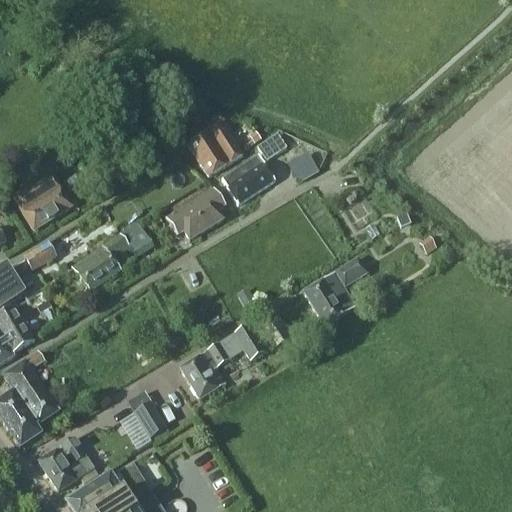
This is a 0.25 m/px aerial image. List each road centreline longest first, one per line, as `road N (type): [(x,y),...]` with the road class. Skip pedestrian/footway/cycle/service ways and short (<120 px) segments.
road 1 (residential): [(0,372),(334,168)]
road 2 (residential): [(0,264),(178,151)]
